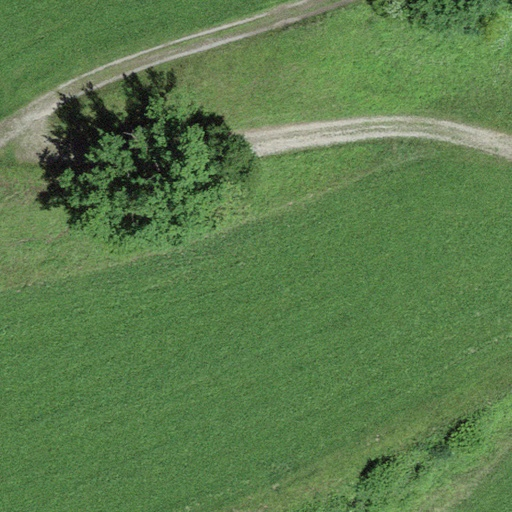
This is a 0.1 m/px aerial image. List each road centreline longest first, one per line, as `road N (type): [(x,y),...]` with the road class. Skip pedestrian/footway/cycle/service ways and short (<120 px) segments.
road 1 (track): [(26,153),(90,176),(399,138),(511,170)]
road 2 (track): [(26,153),(74,99),(357,0)]
